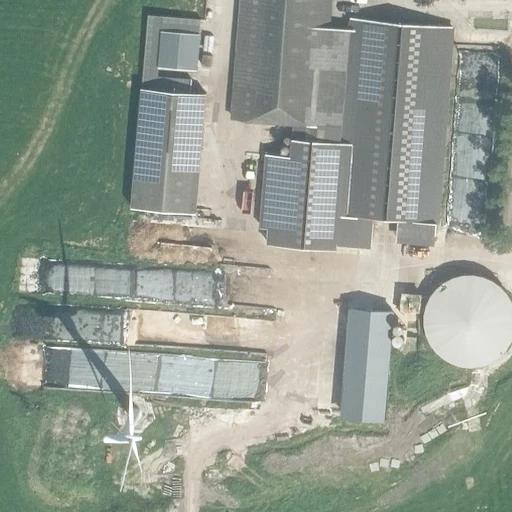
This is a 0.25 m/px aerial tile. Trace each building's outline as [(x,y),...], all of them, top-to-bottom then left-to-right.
[(243,0),(234,120),(293,124),(292,157),(267,154),(262,227),(269,228),(268,245),(333,249),(334,234),(373,237),(374,218),(436,223),(452,28),(351,21),(350,36),(330,34),(332,0),(243,0)] [(202,66),(211,67),(212,57),(203,56),(202,66)] [(141,89),(131,208),(196,213),(206,94),(141,89)] [(478,275),(470,274),(462,275),(454,277),(447,280),(437,288),(430,297),(427,305),(424,312),(424,320),(424,328),(428,340),(432,347),(437,353),(444,358),(451,362),(462,366),(470,367),(478,366),(490,362),(497,358),(503,353),(508,347),(511,339),(511,300),(508,294),(503,288),(497,282),(486,277),(478,275)] [(394,312),(349,309),(340,418),(385,422),(394,312)]
